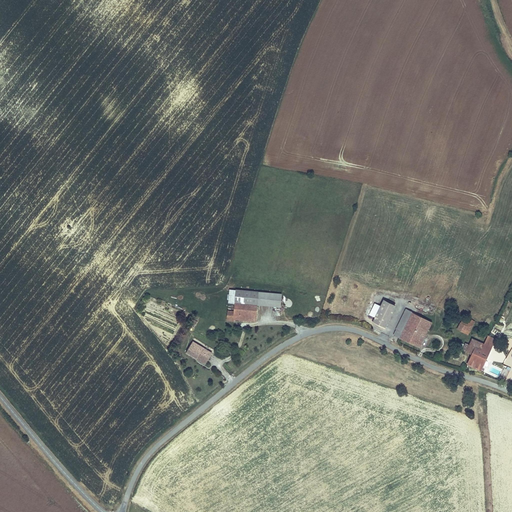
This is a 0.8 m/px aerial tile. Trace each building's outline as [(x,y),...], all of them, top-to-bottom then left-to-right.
[(272,292),(263,291),(240,289),(239,302),(239,312),(233,312),(232,322),(241,322),(241,319),(261,320),(262,304),(271,305),(272,292)] [(285,293),(272,292),(271,305),(284,306),(285,293)] [(379,317),(376,322),(388,328),(399,306),(387,300),(384,305),(379,317)] [(379,317),(384,305),(378,302),(373,314),(379,317)] [(406,338),(418,313),(409,309),(397,334),(406,338)] [(434,321),(418,313),(406,338),(422,346),(426,339),(419,335),(425,324),(431,327),(434,321)] [(463,323),(459,330),(470,335),(476,325),(475,325),(470,323),(469,322),(464,320),(463,323)] [(426,339),(431,327),(425,324),(419,335),(426,339)] [(486,350),(489,345),(476,339),(474,344),(471,351),(471,352),(476,354),(477,355),(481,348),(486,350)] [(203,355),(213,361),(216,355),(198,343),(193,351),(202,357),(203,355)] [(476,354),(471,364),(483,369),(494,347),(489,345),(486,350),(481,348),(477,355),(476,354)] [(210,364),(213,361),(203,355),(202,357),(193,351),(192,353),(210,364)]
